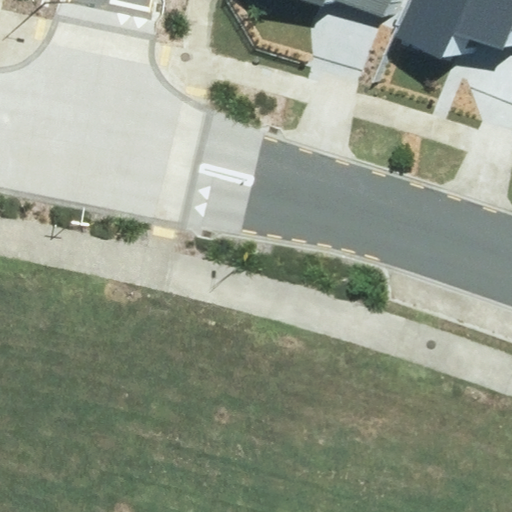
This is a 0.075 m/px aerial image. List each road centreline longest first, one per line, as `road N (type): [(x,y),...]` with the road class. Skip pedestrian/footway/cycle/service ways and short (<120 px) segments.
road 1 (residential): [(511,281),(116,152)]
road 2 (residential): [(143,0),(116,152)]
